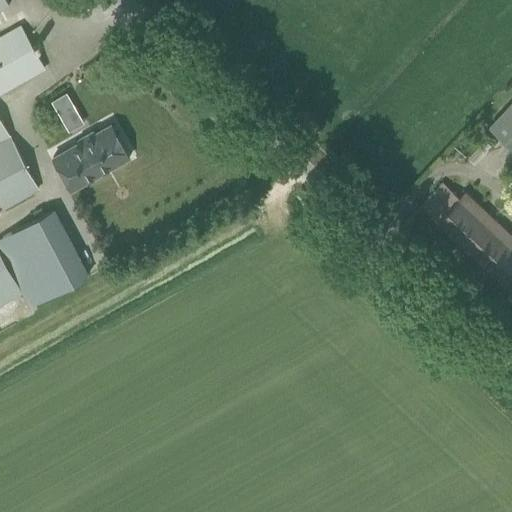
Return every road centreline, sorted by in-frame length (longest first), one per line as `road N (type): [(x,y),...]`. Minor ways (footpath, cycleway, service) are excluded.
road 1 (unclassified): [(511,367),(117,0)]
road 2 (track): [(0,354),(309,179)]
